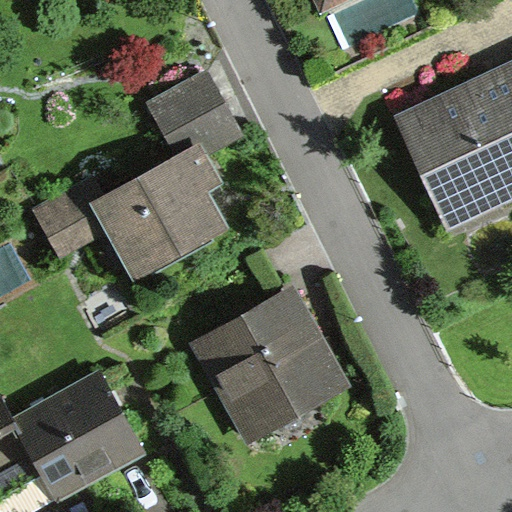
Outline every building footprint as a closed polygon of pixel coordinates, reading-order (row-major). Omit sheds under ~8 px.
[(317,0),(321,9),(340,0),(317,0)] [(511,67),(396,123),(450,232),(511,202),(511,67)] [(155,140),(215,104),(200,78),(139,114),(155,140)] [(86,209),(74,190),(32,215),(59,261),(99,237),(130,288),(223,233),(201,197),(218,187),(203,162),(238,141),(215,104),(155,140),(166,161),(86,209)] [(343,392),(289,299),(198,351),(252,445),(343,392)] [(101,380),(10,433),(0,416),(0,501),(37,480),(55,511),(146,459),(101,380)]
